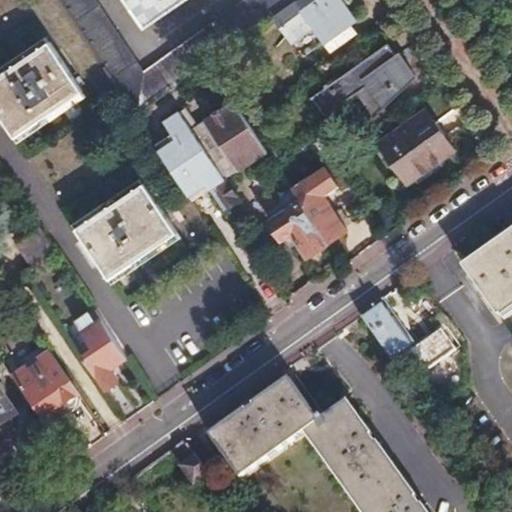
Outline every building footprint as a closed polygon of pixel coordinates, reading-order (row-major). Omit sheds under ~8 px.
[(93,0),(58,0),(136,116),(208,64),(295,0),(246,0),(143,75),(93,0)] [(126,0),(146,28),(187,0),(126,0)] [(308,20),(286,37),(302,59),(356,20),(341,0),(317,0),(302,12),(308,20)] [(52,41),(0,76),(0,112),(15,135),(84,89),(52,41)] [(387,44),(314,99),(325,114),(367,84),(384,106),(412,78),(387,44)] [(177,140),(160,152),(190,197),(221,177),(223,180),(257,156),(266,150),(250,127),(234,104),(206,123),(230,158),(217,168),(179,113),(165,123),(177,140)] [(426,111),(380,145),(403,176),(432,156),(437,163),(455,150),(426,111)] [(266,150),(257,156),(263,164),(271,158),(266,150)] [(297,151),(275,165),(292,189),(312,174),(297,151)] [(432,156),(403,176),(408,184),(437,163),(432,156)] [(312,174),(292,189),(300,201),(328,244),(346,231),(323,195),(336,186),(324,166),(312,174)] [(147,180),(78,227),(111,277),(179,230),(147,180)] [(223,180),(209,189),(224,211),(238,201),(223,180)] [(300,201),(269,223),(281,241),(291,234),(307,259),(328,244),(300,201)] [(40,230),(16,246),(32,268),(55,252),(40,230)] [(511,232),(463,268),(499,317),(511,307),(511,232)] [(384,298),(361,316),(362,317),(400,371),(422,357),(429,367),(457,347),(443,326),(418,345),(384,298)] [(94,309),(77,322),(93,346),(80,355),(103,389),(116,379),(109,368),(126,356),(94,309)] [(49,354),(13,380),(41,421),(78,395),(49,354)] [(290,379),(210,436),(240,478),(305,431),(362,511),(425,511),(347,402),(320,421),(290,379)] [(0,390),(0,427),(17,415),(0,390)] [(197,458),(186,466),(195,478),(205,471),(197,458)]
